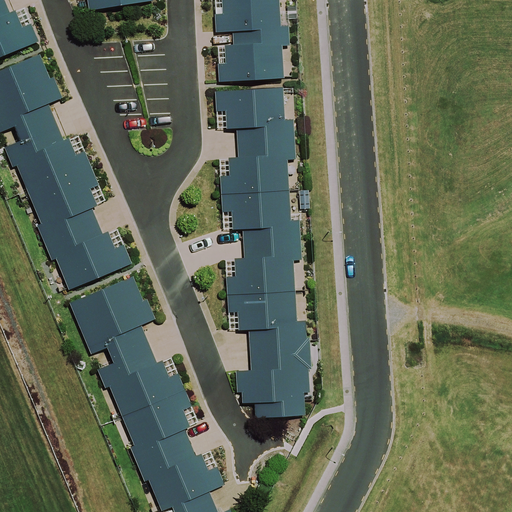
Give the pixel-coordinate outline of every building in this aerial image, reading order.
[(3,0),(0,0),(0,57),(39,42),(25,9),(10,15),(3,0)] [(85,0),(88,12),(153,2),(152,0),(85,0)] [(233,34),(280,32),(278,0),(214,0),(216,35),(233,34)] [(233,48),(217,49),(219,82),(282,80),(280,32),(233,34),(233,48)] [(15,165),(63,143),(46,106),(62,99),(43,55),(0,73),(0,133),(15,126),(23,143),(8,150),(15,165)] [(240,160),(220,161),(221,177),(222,194),(288,191),(286,161),(296,161),(295,142),(294,122),(283,122),(282,87),(216,90),(217,115),(218,133),(239,132),(240,145),(240,160)] [(91,211),(107,205),(99,187),(84,152),(77,137),(63,143),(15,165),(22,180),(40,221),(33,223),(37,231),(38,234),(40,233),(91,211)] [(246,246),(302,243),(301,222),(289,223),(288,191),(222,194),(223,216),(234,215),(234,231),(245,230),(246,246)] [(40,233),(38,234),(50,262),(54,260),(68,292),(133,263),(118,230),(103,237),(91,211),(40,233)] [(302,243),(246,246),(246,260),(224,261),(225,277),(226,295),(294,292),(293,262),(302,262),(302,243)] [(173,359),(156,366),(141,326),(152,321),(136,279),(72,304),(91,354),(108,348),(115,365),(101,370),(108,388),(111,387),(121,414),(185,390),(180,377),(173,359)] [(250,402),(251,418),(306,415),(305,393),(310,393),(307,323),(295,324),(294,292),(226,295),(227,315),(227,331),(251,330),(253,372),(234,373),(235,391),(244,391),(245,402),(250,402)] [(198,425),(192,408),(185,390),(121,414),(145,477),(195,458),(184,430),(198,425)] [(195,458),(145,477),(146,481),(149,480),(161,511),(173,507),(174,511),(233,511),(233,510),(227,511),(215,511),(208,492),(225,485),(212,451),(195,458)]
